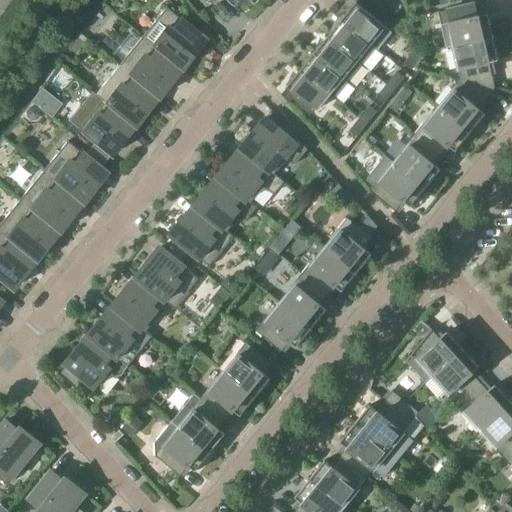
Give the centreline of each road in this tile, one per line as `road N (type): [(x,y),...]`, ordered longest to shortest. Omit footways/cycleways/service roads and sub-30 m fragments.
road 1 (residential): [(511,130),(198,511)]
road 2 (residential): [(304,0),(14,360)]
road 3 (residential): [(248,511),(447,277)]
road 4 (residential): [(156,511),(14,360)]
